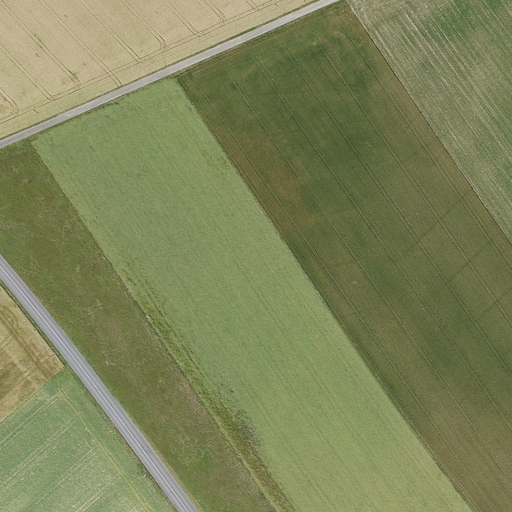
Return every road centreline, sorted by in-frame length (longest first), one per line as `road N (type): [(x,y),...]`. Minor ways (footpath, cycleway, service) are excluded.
road 1 (track): [(0,146),(335,0)]
road 2 (secondary): [(0,267),(188,511)]
